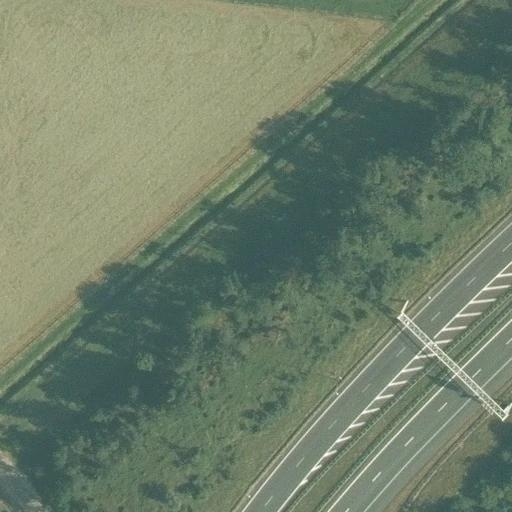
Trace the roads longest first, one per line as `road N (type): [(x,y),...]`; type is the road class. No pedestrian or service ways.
road 1 (motorway): [(511,244),(355,399),(260,511)]
road 2 (motorway): [(344,511),(511,317)]
